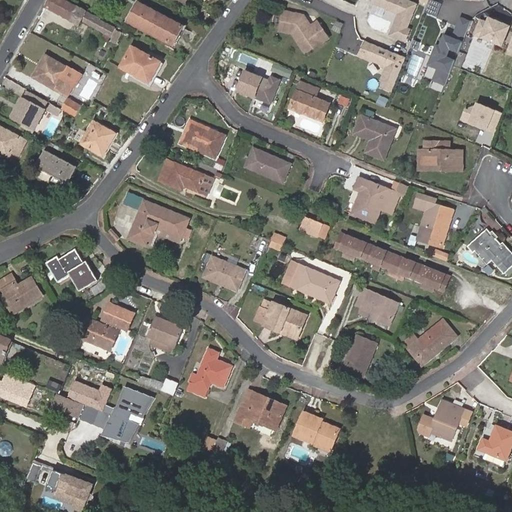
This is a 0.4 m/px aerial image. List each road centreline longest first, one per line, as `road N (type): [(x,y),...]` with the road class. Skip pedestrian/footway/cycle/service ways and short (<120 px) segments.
road 1 (residential): [(82,213),(128,269),(204,303),(288,371),(387,402),(460,361)]
road 2 (residential): [(82,213),(194,67)]
road 3 (residential): [(194,67),(234,116),(335,161)]
